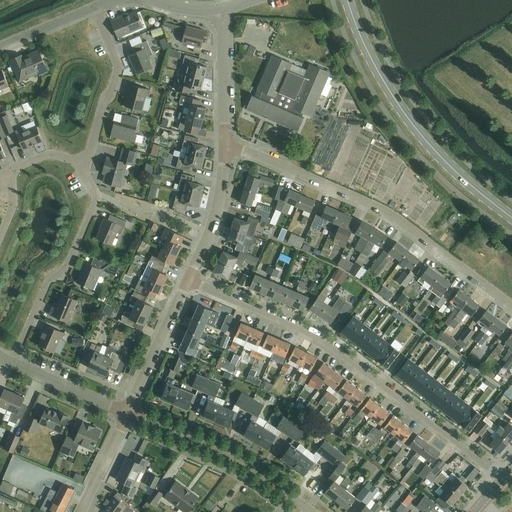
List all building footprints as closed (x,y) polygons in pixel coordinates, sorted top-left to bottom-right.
[(124,15),(111,21),(118,38),(125,35),(143,27),(137,12),(125,17),(124,15)] [(181,26),(180,30),(185,31),(182,43),(195,46),(194,48),(193,52),(200,54),(201,48),(206,31),(186,26),(186,27),(181,26)] [(151,31),(153,38),(163,34),(161,28),(151,31)] [(158,41),(160,48),(168,46),(166,39),(158,41)] [(147,41),(131,47),(134,53),(129,55),(132,63),(133,63),(137,74),(153,67),(148,56),(153,54),(147,41)] [(256,48),(250,45),(245,55),(252,58),(256,48)] [(39,76),(48,72),(39,50),(33,52),(34,54),(23,59),(22,55),(14,58),(19,70),(15,71),(20,81),(32,76),(31,75),(38,72),(39,76)] [(186,74),(204,79),(207,67),(197,64),(199,59),(185,55),(182,65),(188,67),(186,74)] [(252,95),(246,109),(262,116),(264,112),(268,114),(267,118),(298,132),(304,118),(302,117),(303,113),(311,117),(321,94),(323,89),(325,84),(327,80),(328,77),(330,72),(310,64),(308,70),(292,64),(272,55),(257,90),(262,92),(259,98),(252,95)] [(0,89),(9,86),(2,70),(0,70),(0,89)] [(204,79),(186,74),(184,81),(178,79),(176,90),(190,93),(191,87),(201,90),(204,79)] [(148,97),(150,90),(130,85),(128,93),(129,93),(125,106),(142,111),(146,96),(148,97)] [(319,106),(327,108),(330,96),(322,94),(319,106)] [(187,114),(203,118),(206,108),(199,106),(201,100),(181,95),(179,104),(185,105),(184,107),(189,108),(187,114)] [(33,108),(31,102),(23,105),(25,111),(33,108)] [(21,105),(14,109),(16,114),(23,111),(21,105)] [(180,112),(178,118),(181,119),(178,129),(192,133),(199,135),(200,129),(203,118),(187,114),(180,112)] [(6,114),(0,116),(0,121),(5,135),(14,132),(6,114)] [(115,121),(111,136),(135,143),(137,135),(136,135),(137,135),(135,134),(139,119),(125,115),(123,123),(115,121)] [(29,146),(42,141),(37,127),(24,132),(22,128),(16,131),(23,150),(30,147),(29,146)] [(186,153),(204,158),(207,147),(197,145),(199,139),(185,135),(182,146),(187,148),(186,153)] [(154,144),(151,155),(157,156),(160,145),(154,144)] [(107,157),(104,168),(107,169),(103,182),(121,187),(127,164),(134,165),(137,152),(123,149),(120,161),(107,157)] [(175,150),(173,155),(179,157),(176,168),(190,172),(191,166),(201,169),(204,158),(186,153),(181,152),(175,150)] [(179,185),(178,190),(183,192),(201,196),(204,186),(194,183),(196,177),(182,174),(179,185)] [(160,184),(162,177),(153,175),(151,181),(160,184)] [(249,176),(244,190),(256,193),(258,186),(263,188),(264,184),(272,186),(274,179),(262,175),(260,180),(249,176)] [(271,197),(278,200),(283,187),(276,184),(271,197)] [(251,206),(256,193),(244,190),(240,203),(251,206)] [(282,191),(278,200),(275,209),(286,214),(291,204),(297,207),(302,196),(289,190),(287,194),(282,191)] [(150,191),(148,198),(155,200),(157,193),(150,191)] [(201,196),(183,192),(181,197),(176,196),(173,207),(187,210),(188,204),(198,207),(201,196)] [(315,202),(302,196),(297,207),(303,210),(302,214),(304,215),(300,223),(305,225),(309,217),(310,213),(315,202)] [(260,221),(268,224),(270,218),(268,217),(272,208),(257,203),(254,213),(261,216),(260,221)] [(334,223),(339,212),(326,206),(321,217),(316,215),(310,227),(319,231),(323,223),(325,224),(327,220),(334,223)] [(339,212),(334,223),(339,225),(334,237),(334,238),(333,242),(338,244),(338,245),(344,248),(351,233),(353,227),(348,225),(352,217),(339,212)] [(97,239),(112,245),(117,233),(121,234),(126,221),(110,214),(108,220),(104,218),(101,226),(102,226),(97,239)] [(272,216),(269,223),(274,225),(278,218),(272,216)] [(235,219),(231,230),(246,235),(253,237),(255,232),(257,226),(259,221),(249,218),(247,223),(235,219)] [(156,224),(151,221),(148,227),(154,230),(156,224)] [(368,240),(375,229),(362,222),(356,233),(361,236),(354,248),(358,250),(361,252),(368,240)] [(282,227),(277,238),(282,240),(287,230),(282,227)] [(162,249),(177,256),(182,246),(180,245),(184,237),(166,228),(161,238),(166,240),(162,249)] [(368,240),(361,252),(365,255),(368,256),(375,243),(381,247),(387,236),(375,229),(368,240)] [(231,230),(227,241),(238,244),(236,249),(240,251),(247,253),(251,243),(244,240),(246,235),(231,230)] [(304,239),(291,233),(287,243),(300,249),(304,239)] [(400,261),(408,251),(397,242),(390,251),(385,248),(370,268),(378,274),(388,260),(391,262),(395,257),(400,261)] [(177,256),(162,249),(158,258),(152,255),(150,261),(164,267),(167,262),(173,265),(177,256)] [(408,251),(400,261),(398,264),(404,268),(406,265),(412,270),(419,259),(408,251)] [(223,252),(218,262),(233,269),(235,264),(242,266),(244,261),(255,266),(257,260),(239,252),(236,258),(223,252)] [(353,263),(341,256),(337,263),(349,270),(353,263)] [(99,276),(102,270),(116,276),(119,268),(95,257),(91,265),(85,262),(76,282),(95,290),(98,282),(96,281),(98,275),(99,276)] [(150,261),(143,275),(149,278),(164,285),(168,275),(162,272),(164,267),(150,261)] [(356,261),(349,271),(360,279),(367,269),(356,261)] [(233,269),(218,262),(213,273),(234,282),(237,277),(230,274),(233,269)] [(267,266),(265,272),(271,275),(273,269),(267,266)] [(429,289),(440,275),(428,266),(421,276),(418,281),(429,289)] [(273,269),(271,275),(277,277),(279,271),(273,269)] [(336,272),(332,278),(341,284),(347,275),(338,269),(336,272)] [(397,281),(405,288),(414,274),(409,271),(408,273),(404,271),(397,281)] [(250,277),(243,273),(238,283),(246,286),(250,277)] [(263,294),(269,281),(255,275),(249,288),(263,294)] [(451,284),(440,275),(429,289),(436,295),(431,301),(440,308),(446,299),(442,296),(444,294),(451,284)] [(298,286),(301,280),(294,277),(292,283),(298,286)] [(140,279),(135,289),(151,297),(154,298),(157,293),(159,294),(164,285),(149,278),(146,282),(140,279)] [(306,282),(301,280),(298,286),(304,288),(306,282)] [(282,286),(269,281),(263,294),(276,299),(282,286)] [(312,282),(309,288),(314,290),(317,284),(312,282)] [(320,316),(328,305),(323,302),(327,296),(325,295),(329,290),(332,287),(328,284),(317,298),(310,309),(320,316)] [(385,285),(380,292),(389,298),(394,290),(385,285)] [(295,292),(282,286),(276,299),(290,305),(295,292)] [(450,323),(469,298),(459,290),(453,299),(450,302),(456,307),(446,320),(450,323)] [(133,309),(149,316),(154,306),(145,302),(147,297),(134,291),(130,301),(136,303),(133,309)] [(309,298),(295,292),(290,305),(303,311),(309,298)] [(68,322),(77,300),(62,294),(56,308),(53,306),(49,314),(68,322)] [(401,295),(396,301),(403,305),(407,300),(401,295)] [(328,305),(320,316),(330,323),(338,312),(339,311),(346,315),(352,306),(346,301),(342,298),(340,297),(333,307),(332,308),(328,305)] [(480,306),(469,298),(450,323),(455,327),(466,312),(472,316),(480,306)] [(105,305),(102,313),(107,315),(110,307),(105,305)] [(198,305),(192,318),(206,324),(206,323),(213,326),(218,314),(198,305)] [(149,316),(133,309),(131,314),(125,311),(121,320),(133,326),(136,321),(145,325),(149,316)] [(489,329),(496,318),(486,310),(477,322),(482,327),(480,329),(482,330),(478,335),(475,340),(478,343),(486,333),(489,329)] [(417,313),(413,318),(423,326),(427,320),(417,313)] [(351,339),(363,324),(354,316),(342,332),(351,339)] [(192,318),(187,331),(212,342),(213,338),(208,335),(208,334),(203,331),(206,324),(192,318)] [(496,318),(489,328),(494,331),(500,335),(507,326),(496,318)] [(224,320),(220,330),(226,333),(230,323),(224,320)] [(244,346),(252,328),(240,323),(235,336),(230,348),(237,350),(239,344),(244,346)] [(360,346),(372,331),(363,324),(351,339),(360,346)] [(62,340),(65,333),(45,325),(42,331),(44,332),(38,345),(54,352),(60,339),(62,340)] [(467,343),(475,332),(469,327),(460,338),(467,343)] [(244,346),(244,348),(251,351),(249,355),(255,358),(258,352),(260,346),(258,345),(263,333),(252,328),(247,341),(246,342),(244,346)] [(182,344),(179,351),(198,359),(201,352),(201,351),(195,348),(197,343),(204,346),(205,343),(210,345),(212,342),(187,331),(182,344)] [(369,353),(381,338),(372,331),(360,346),(369,353)] [(444,331),(439,338),(451,347),(453,348),(458,341),(444,331)] [(511,354),(511,332),(505,342),(511,346),(508,350),(509,350),(503,359),(506,362),(509,358),(511,354)] [(478,343),(481,345),(489,335),(486,333),(482,338),(478,343)] [(219,345),(225,348),(230,337),(224,334),(219,345)] [(258,352),(255,358),(261,360),(264,354),(271,358),(273,352),(279,340),(267,335),(262,346),(260,346),(258,352)] [(378,360),(390,345),(381,338),(369,353),(378,360)] [(285,357),(290,344),(279,340),(273,352),(271,358),(271,359),(282,364),(284,357),(285,357)] [(97,371),(108,347),(103,345),(102,347),(92,343),(86,356),(92,358),(88,367),(97,371)] [(504,346),(500,343),(490,355),(495,358),(502,349),(504,346)] [(109,345),(108,347),(97,371),(107,376),(111,367),(116,369),(115,372),(120,374),(127,358),(116,353),(117,352),(116,348),(109,345)] [(388,367),(399,352),(390,345),(378,360),(388,367)] [(300,365),(306,353),(295,347),(289,359),(300,365)] [(227,358),(233,361),(236,354),(230,351),(227,358)] [(175,360),(170,369),(176,372),(180,362),(187,365),(190,358),(178,352),(175,360)] [(317,359),(306,353),(300,365),(310,371),(317,359)] [(506,362),(503,366),(508,370),(511,364),(511,354),(509,358),(506,362)] [(218,362),(216,366),(220,368),(224,360),(219,358),(218,362)] [(406,381),(418,366),(409,359),(397,374),(402,378),(406,381)] [(311,379),(308,385),(313,388),(314,387),(316,382),(320,378),(325,382),(333,371),(328,367),(323,363),(315,374),(311,379)] [(415,388),(427,373),(418,366),(406,381),(412,386),(415,388)] [(343,378),(333,371),(325,382),(334,389),(343,378)] [(302,385),(308,375),(302,372),(299,378),(297,382),(302,385)] [(424,395),(436,380),(427,373),(415,388),(422,393),(424,395)] [(248,374),(246,379),(259,385),(261,379),(256,377),(250,374),(248,374)] [(204,393),(209,381),(197,375),(192,387),(204,393)] [(174,405),(180,389),(173,386),(175,381),(168,378),(162,391),(164,391),(161,399),(174,405)] [(433,402),(445,387),(436,380),(424,395),(432,401),(433,402)] [(205,409),(202,417),(216,422),(222,407),(224,401),(223,401),(215,398),(221,386),(219,385),(213,382),(209,381),(204,393),(209,395),(207,400),(204,408),(205,409)] [(346,381),(338,392),(342,395),(348,400),(356,389),(346,381)] [(442,409),(454,394),(445,387),(433,402),(441,408),(442,409)] [(0,405),(8,409),(15,393),(4,389),(1,395),(0,394),(0,405)] [(180,389),(174,405),(187,410),(191,403),(192,403),(195,396),(180,389)] [(356,389),(348,400),(357,407),(366,396),(356,389)] [(329,400),(333,395),(328,391),(324,397),(329,400)] [(15,393),(8,409),(13,411),(12,415),(22,419),(28,407),(22,404),(25,398),(15,393)] [(222,407),(216,422),(229,428),(232,420),(234,420),(237,413),(240,407),(240,408),(247,411),(253,400),(254,399),(247,396),(242,393),(236,405),(235,405),(233,411),(222,407)] [(451,416),(463,401),(454,394),(442,409),(451,416)] [(333,395),(329,400),(333,404),(337,399),(333,395)] [(248,428),(244,436),(256,443),(264,428),(255,423),(258,417),(265,406),(259,403),(261,400),(255,396),(253,400),(247,411),(254,415),(251,420),(246,427),(248,428)] [(371,417),(379,406),(369,399),(361,410),(371,417)] [(499,400),(496,404),(505,412),(508,407),(499,400)] [(460,423),(472,408),(463,401),(451,416),(460,423)] [(299,402),(296,408),(302,411),(305,405),(299,402)] [(494,405),(491,410),(500,418),(504,413),(494,405)] [(379,406),(371,417),(381,425),(389,414),(379,406)] [(349,407),(344,413),(350,416),(354,411),(349,407)] [(68,418),(69,417),(59,412),(58,414),(46,408),(40,423),(62,433),(69,418),(68,418)] [(478,419),(482,415),(472,408),(460,423),(470,430),(478,419)] [(317,418),(325,424),(329,419),(321,412),(317,418)] [(357,414),(353,419),(358,423),(362,417),(357,414)] [(394,435),(402,424),(392,416),(384,427),(394,435)] [(489,425),(509,442),(511,438),(511,425),(509,423),(504,429),(500,425),(498,427),(486,416),(483,420),(483,421),(489,425)] [(33,433),(39,420),(30,417),(25,430),(33,433)] [(268,423),(264,428),(256,443),(268,450),(273,443),(274,444),(278,437),(278,436),(281,431),(287,435),(294,424),(283,417),(276,428),(268,423)] [(489,425),(483,421),(474,431),(480,436),(487,429),(492,434),(491,436),(494,439),(490,445),(499,453),(509,442),(489,425)] [(93,449),(101,431),(83,423),(75,441),(67,437),(61,451),(62,451),(65,453),(74,457),(80,443),(93,449)] [(305,431),(294,424),(287,435),(298,442),(305,431)] [(402,424),(394,435),(398,439),(403,443),(404,443),(412,432),(402,424)] [(371,440),(378,430),(373,426),(366,436),(371,440)] [(325,427),(320,433),(326,437),(330,431),(325,427)] [(378,430),(371,440),(376,443),(383,434),(378,430)] [(15,450),(20,437),(17,436),(14,435),(13,434),(12,434),(5,449),(7,450),(13,453),(14,451),(15,450)] [(421,454),(429,444),(417,435),(409,445),(417,451),(414,455),(409,463),(411,464),(412,466),(421,454)] [(354,437),(351,441),(357,446),(360,441),(354,437)] [(314,455),(307,450),(293,468),(304,476),(310,469),(311,470),(316,464),(323,456),(337,467),(340,464),(345,457),(325,442),(314,455)] [(395,443),(391,448),(396,452),(400,447),(395,443)] [(293,468),(307,450),(299,444),(296,448),(290,444),(285,451),(287,452),(282,459),(293,468)] [(421,454),(412,466),(415,468),(421,460),(423,462),(426,458),(432,463),(440,452),(429,444),(421,454)] [(22,447),(19,455),(26,458),(30,450),(22,447)] [(402,449),(389,466),(392,469),(398,462),(397,462),(398,461),(399,462),(406,452),(402,449)] [(126,458),(116,479),(124,484),(120,492),(132,498),(136,488),(133,487),(141,469),(144,470),(148,461),(136,455),(133,461),(126,458)] [(463,469),(467,465),(462,459),(457,463),(463,469)] [(432,469),(431,471),(436,476),(438,477),(460,497),(468,487),(462,482),(458,479),(457,478),(452,473),(449,476),(448,478),(442,473),(443,471),(448,465),(442,460),(440,462),(439,461),(432,469)] [(325,492),(336,501),(345,489),(352,481),(348,478),(345,479),(340,485),(335,481),(345,468),(340,464),(337,467),(329,478),(333,482),(325,492)] [(423,479),(425,477),(431,471),(432,469),(427,465),(418,475),(423,479)] [(412,466),(400,481),(403,484),(415,468),(412,466)] [(393,470),(390,473),(398,480),(401,477),(393,470)] [(150,473),(145,484),(153,488),(159,477),(150,473)] [(471,482),(474,477),(470,473),(466,478),(471,482)] [(436,476),(434,479),(440,485),(435,491),(441,496),(437,500),(446,508),(449,505),(451,506),(460,497),(438,477),(436,476)] [(184,511),(187,511),(198,498),(176,482),(165,497),(184,511)] [(370,491),(373,486),(368,482),(357,496),(362,500),(370,491)] [(50,489),(42,504),(50,508),(48,511),(63,511),(66,506),(74,490),(62,484),(58,493),(50,489)] [(370,491),(362,500),(367,504),(371,499),(375,495),(379,489),(374,485),(373,486),(370,491)] [(33,495),(19,488),(15,496),(30,503),(33,495)] [(356,498),(345,489),(336,501),(347,509),(356,498)] [(153,505),(162,494),(156,490),(147,501),(153,505)] [(0,493),(0,500),(14,506),(17,501),(0,493)] [(407,504),(413,497),(408,494),(403,501),(407,504)] [(106,511),(132,511),(133,511),(114,496),(110,502),(108,501),(105,505),(107,506),(104,510),(106,511)] [(403,502),(397,510),(400,511),(405,511),(409,507),(403,502)] [(423,511),(430,511),(431,511),(420,502),(417,507),(423,511)] [(366,506),(360,511),(378,511),(380,510),(382,508),(376,503),(371,509),(366,506)]
